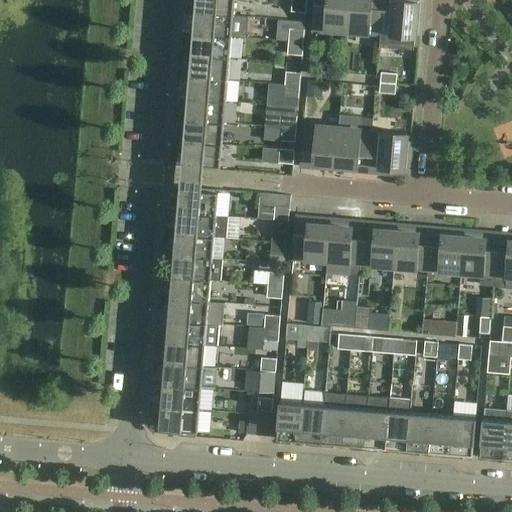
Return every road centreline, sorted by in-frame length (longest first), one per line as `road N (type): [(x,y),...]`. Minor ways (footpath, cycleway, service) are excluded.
road 1 (residential): [(165,0),(127,458)]
road 2 (residential): [(511,491),(127,458)]
road 3 (residential): [(413,192),(428,0)]
road 4 (residential): [(127,458),(0,450)]
road 5 (residential): [(413,192),(286,185)]
